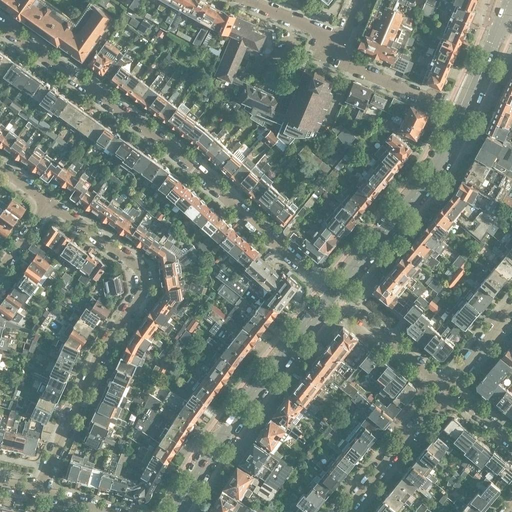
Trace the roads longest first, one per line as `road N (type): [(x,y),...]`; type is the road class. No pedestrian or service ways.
road 1 (residential): [(0,24),(187,161),(333,292)]
road 2 (residential): [(38,490),(97,360),(145,280),(49,202)]
road 3 (secondary): [(333,292),(437,167),(499,26)]
road 4 (secondary): [(210,453),(333,292)]
road 5 (residential): [(344,511),(444,395)]
road 6 (residential): [(445,381),(435,382),(333,292)]
road 7 (residential): [(444,107),(332,58),(338,39)]
